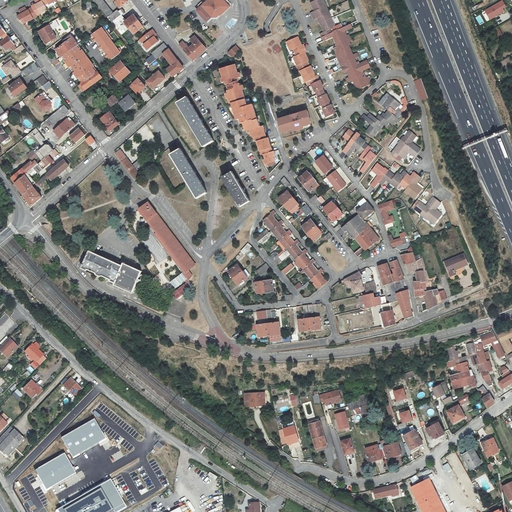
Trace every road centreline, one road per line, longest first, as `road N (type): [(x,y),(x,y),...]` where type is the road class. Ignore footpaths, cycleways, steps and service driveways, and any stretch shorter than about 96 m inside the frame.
road 1 (tertiary): [(511,312),(354,352),(256,355)]
road 2 (motorway): [(419,0),(511,229)]
road 3 (tertiary): [(216,345),(92,293),(27,219)]
road 4 (unclassified): [(501,407),(400,475),(358,482),(299,464)]
road 5 (unclassified): [(275,507),(99,385)]
road 6 (motorway): [(511,186),(440,0)]
road 7 (unknown): [(156,105),(193,163),(216,170),(205,260)]
road 8 (residential): [(4,12),(108,148)]
road 9 (residential): [(452,201),(434,182),(408,78),(386,75)]
road 10 (residential): [(205,260),(108,148)]
road 11 (residential): [(191,73),(262,194)]
road 12 (unclassified): [(99,385),(0,287)]
road 13 (residential): [(319,136),(378,208),(389,252)]
road 14 (residential): [(99,385),(5,485)]
road 15 (residential): [(293,0),(345,118)]
road 16 (residential): [(205,260),(243,310),(301,301)]
road 17 (residential): [(283,172),(361,265)]
